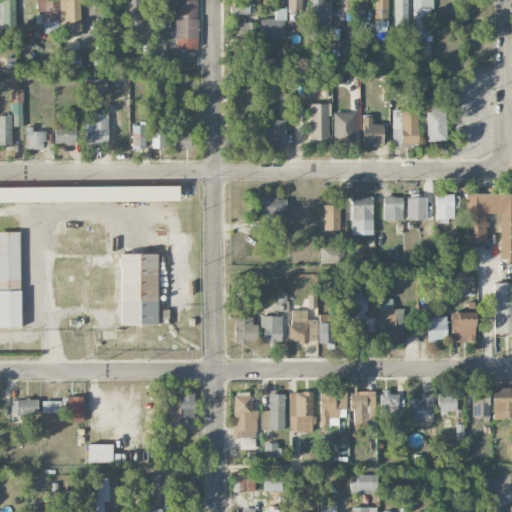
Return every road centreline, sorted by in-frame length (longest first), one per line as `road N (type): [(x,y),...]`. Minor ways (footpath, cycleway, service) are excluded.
road 1 (residential): [(214,0),(218,511)]
road 2 (residential): [(0,371),(511,368)]
road 3 (residential): [(0,174),(486,172),(503,164)]
road 4 (residential): [(507,0),(503,164)]
